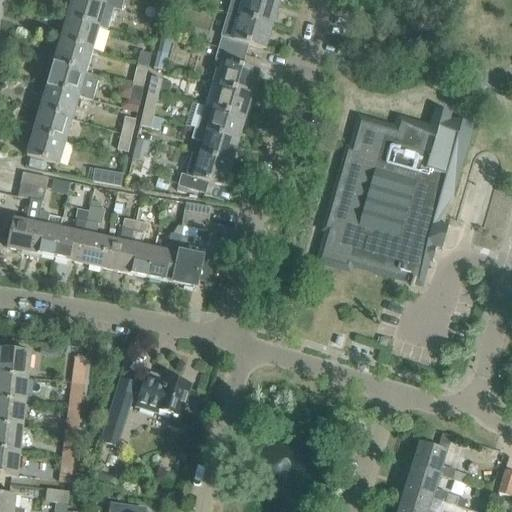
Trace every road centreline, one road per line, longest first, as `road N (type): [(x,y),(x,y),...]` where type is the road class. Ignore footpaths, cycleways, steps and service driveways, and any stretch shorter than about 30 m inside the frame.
road 1 (residential): [(219,341),(314,0)]
road 2 (unclassified): [(219,341),(0,299)]
road 3 (residential): [(197,511),(242,348)]
road 4 (unclassified): [(386,392),(242,348)]
road 5 (residential): [(469,419),(511,275)]
road 6 (residential): [(351,511),(386,392)]
